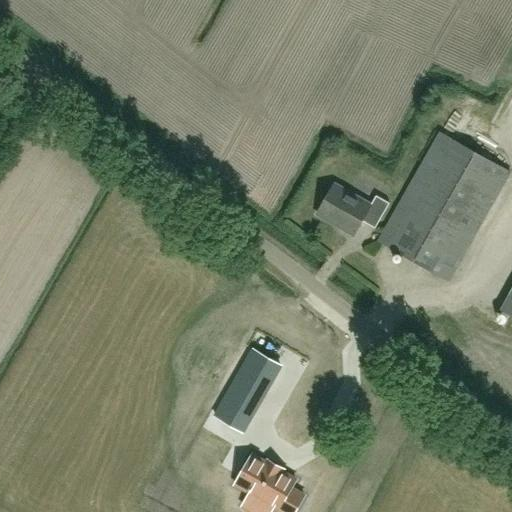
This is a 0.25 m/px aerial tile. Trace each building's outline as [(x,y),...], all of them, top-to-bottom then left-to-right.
[(449,280),(511,172),(440,132),(379,240),(449,280)] [(377,196),(372,204),(335,184),(318,213),(355,234),(363,220),(376,228),(390,203),(377,196)] [(511,290),(501,309),(511,315),(511,290)] [(253,350),(237,377),(265,393),(281,366),(253,350)] [(281,449),(276,459),(304,470),(336,394),(294,376),(267,443),(281,449)] [(251,417),(223,402),(215,416),(243,431),(251,417)] [(253,455),(236,485),(250,493),(243,505),(255,511),(271,511),(274,507),(283,511),(294,511),(304,496),(291,488),(296,480),(282,472),(267,463),(253,455)]
